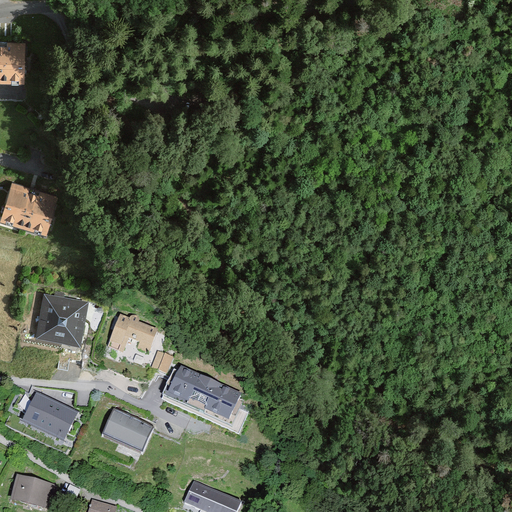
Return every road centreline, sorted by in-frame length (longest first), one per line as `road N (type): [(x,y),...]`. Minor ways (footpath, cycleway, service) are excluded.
road 1 (residential): [(0,11),(114,0),(341,0)]
road 2 (residential): [(0,378),(105,389),(183,424)]
road 3 (residential): [(145,511),(0,439)]
